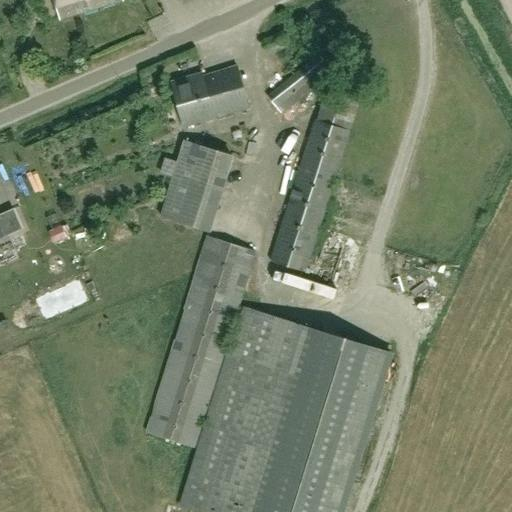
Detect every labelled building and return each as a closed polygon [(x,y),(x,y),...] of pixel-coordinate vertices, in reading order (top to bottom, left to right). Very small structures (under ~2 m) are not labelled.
[(54,0),(60,19),(79,14),(74,0),(54,0)] [(74,0),(79,14),(123,0),(74,0)] [(182,126),(250,108),(239,66),(201,76),(201,73),(170,81),(182,126)] [(306,270),(347,150),(323,142),(305,193),(310,195),(296,237),(288,234),(278,260),(306,270)] [(210,232),(222,193),(172,178),(161,217),(210,232)] [(349,243),(328,247),(330,260),(351,255),(349,243)] [(183,507),(198,511),(344,511),(394,355),(334,335),(244,307),(183,507)] [(154,370),(172,366),(174,374),(208,368),(201,330),(149,340),(154,370)]
